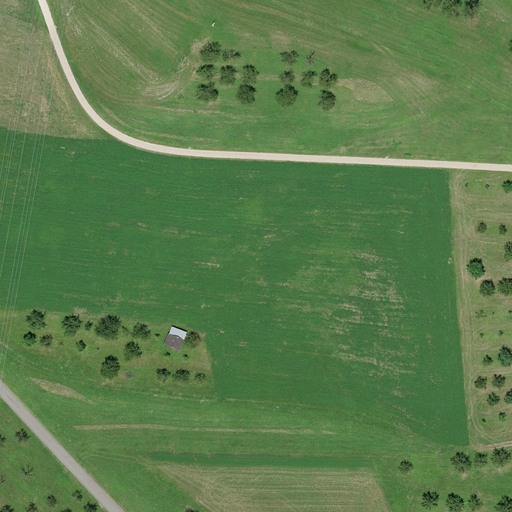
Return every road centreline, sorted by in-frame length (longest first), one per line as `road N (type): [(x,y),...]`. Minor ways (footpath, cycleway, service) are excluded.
road 1 (track): [(511,169),(182,155),(137,144),(88,112),(38,0)]
road 2 (unclassified): [(113,511),(0,389)]
